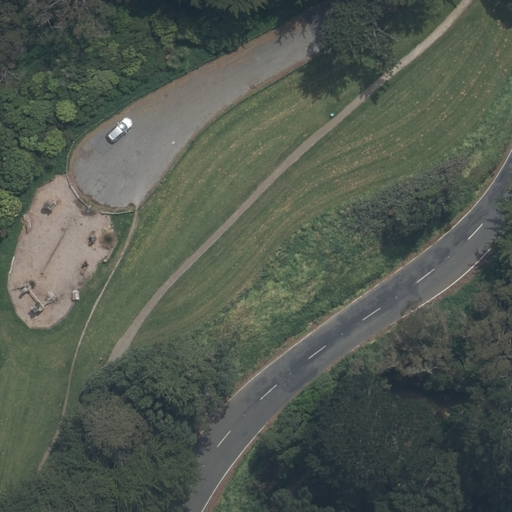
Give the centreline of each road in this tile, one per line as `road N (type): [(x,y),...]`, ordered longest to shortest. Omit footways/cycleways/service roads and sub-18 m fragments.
road 1 (tertiary): [(178,0),(511,392)]
road 2 (residential): [(179,511),(200,475),(266,401),(511,197)]
